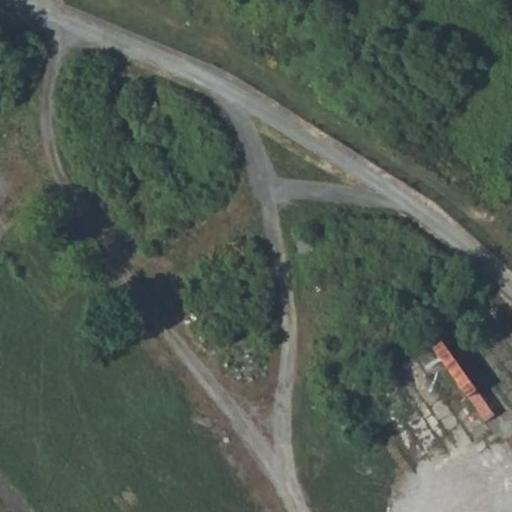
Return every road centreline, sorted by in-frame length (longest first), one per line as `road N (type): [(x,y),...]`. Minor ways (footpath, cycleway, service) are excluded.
road 1 (track): [(47,45),(191,90),(245,138),(267,196),(289,332),(279,487)]
road 2 (unclassified): [(23,0),(235,93),(403,198),(511,292)]
